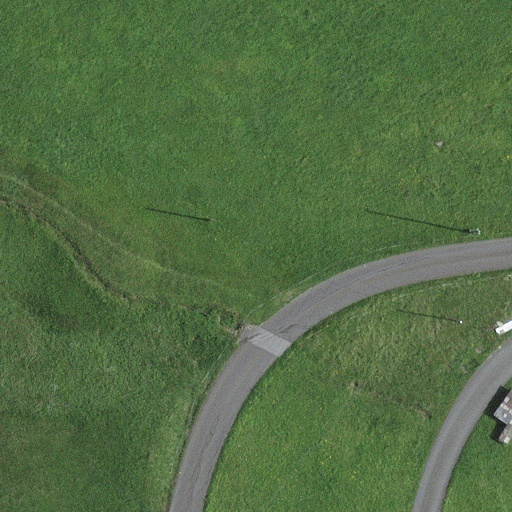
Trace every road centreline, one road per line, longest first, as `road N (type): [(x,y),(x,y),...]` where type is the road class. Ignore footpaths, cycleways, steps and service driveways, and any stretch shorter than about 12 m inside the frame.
road 1 (unclassified): [(196,511),(228,399),(362,293),(511,259)]
road 2 (track): [(444,511),(468,428),(511,372)]
